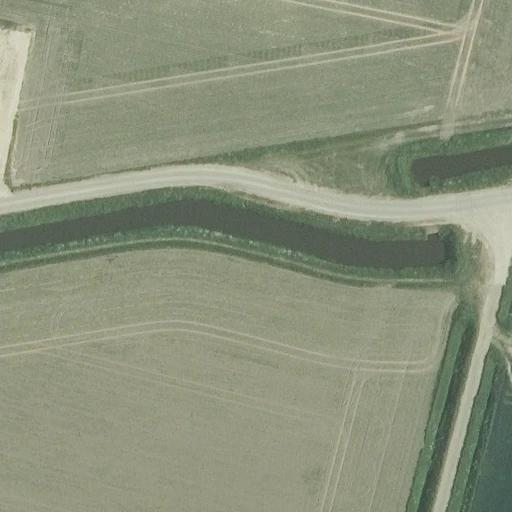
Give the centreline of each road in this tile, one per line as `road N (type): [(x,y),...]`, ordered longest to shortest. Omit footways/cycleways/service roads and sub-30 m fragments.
road 1 (tertiary): [(511,196),(460,206),(341,209),(213,175),(0,206)]
road 2 (track): [(438,511),(511,226)]
